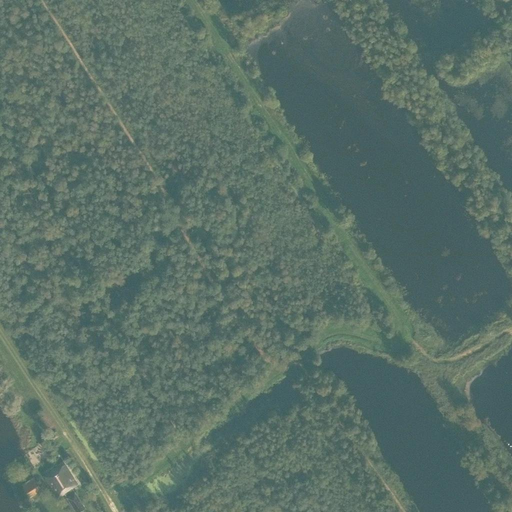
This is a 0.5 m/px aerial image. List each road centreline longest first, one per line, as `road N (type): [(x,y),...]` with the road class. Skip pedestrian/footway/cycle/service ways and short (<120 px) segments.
road 1 (track): [(183,445),(329,335),(382,343),(400,331),(192,0)]
road 2 (track): [(106,497),(0,330)]
road 3 (track): [(399,511),(297,355)]
